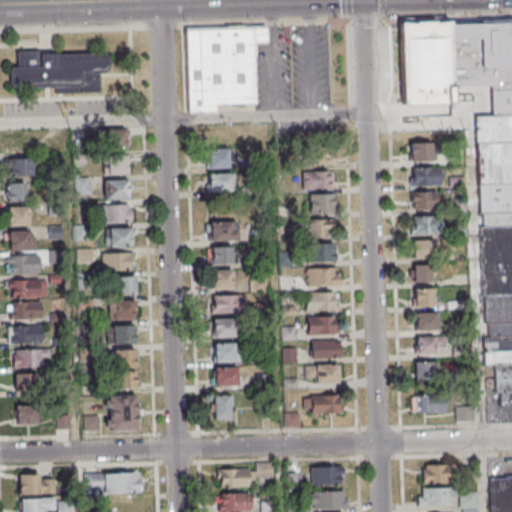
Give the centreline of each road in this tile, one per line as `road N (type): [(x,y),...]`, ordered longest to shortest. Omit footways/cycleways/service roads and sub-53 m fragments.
road 1 (residential): [(511,438),(0,454)]
road 2 (residential): [(379,511),(364,0)]
road 3 (residential): [(179,511),(165,0)]
